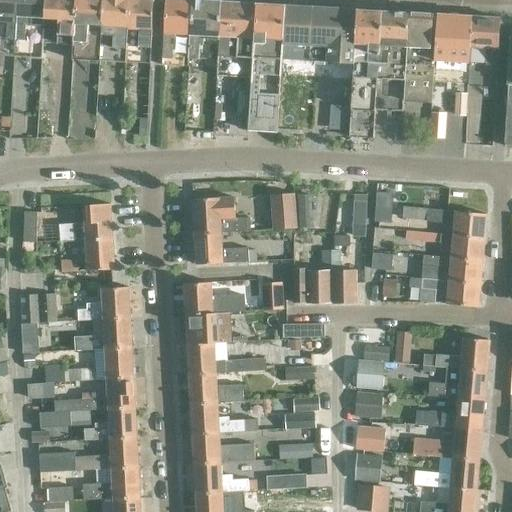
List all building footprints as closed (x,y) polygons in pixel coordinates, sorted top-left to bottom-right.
[(17,0),(0,0),(0,57),(14,58),(17,0)] [(17,0),(14,58),(41,60),(42,44),(44,0),(17,0)] [(44,0),(42,44),(73,46),(74,0),(44,0)] [(74,0),(73,46),(72,61),(100,63),(102,0),(74,0)] [(102,0),(100,63),(125,65),(125,64),(126,64),(128,0),(102,0)] [(153,0),(128,0),(126,64),(149,65),(153,0)] [(189,60),(191,2),(165,0),(161,66),(188,68),(189,60)] [(191,2),(189,60),(198,61),(199,46),(202,47),(202,38),(218,39),(220,4),(191,2)] [(218,39),(216,77),(250,79),(252,41),(255,6),(220,4),(218,39)] [(252,41),(250,79),(248,133),(276,134),(282,46),(284,11),(285,7),(255,6),(252,41)] [(282,46),(281,60),(309,61),(353,64),(353,55),(354,55),(356,12),(329,10),(329,14),(284,11),(282,46)] [(353,55),(353,64),(349,138),(372,139),(374,111),(380,13),(356,12),(354,55),(353,55)] [(380,13),(374,111),(402,112),(408,15),(380,13)] [(408,15),(403,102),(409,102),(431,103),(432,83),(433,66),(433,51),(434,51),(436,19),(432,19),(433,16),(408,15)] [(440,19),(436,19),(434,51),(433,51),(432,83),(468,84),(469,68),(471,21),(451,20),(451,17),(440,16),(440,19)] [(471,21),(469,68),(496,70),(499,20),(471,18),(471,21)] [(455,95),(455,115),(465,116),(466,95),(455,95)] [(444,139),(445,114),(430,114),(430,138),(444,139)] [(1,118),(1,128),(10,128),(10,119),(1,118)] [(375,205),(375,208),(390,209),(392,194),(376,193),(375,205)] [(294,231),(294,230),(293,196),(270,197),(272,232),(294,231)] [(310,196),(296,197),(298,230),(311,229),(310,196)] [(192,200),(194,236),(220,234),(220,233),(246,232),(245,218),(235,218),(233,197),(192,200)] [(352,204),(350,238),(364,238),(366,204),(352,204)] [(85,243),(112,241),(110,206),(83,208),(84,226),(57,227),(58,245),(85,243)] [(403,208),(401,220),(453,224),(452,236),(484,239),(486,215),(403,208)] [(35,246),(36,215),(23,214),(22,245),(35,246)] [(406,232),(405,241),(429,244),(429,243),(439,244),(451,246),(450,259),(482,261),(484,239),(452,236),(440,235),(406,232)] [(248,262),(247,251),(247,248),(221,250),(220,234),(194,236),(196,265),(248,262)] [(348,238),(333,238),(333,250),(339,250),(348,249),(348,238)] [(112,241),(85,243),(86,273),(113,271),(112,241)] [(331,305),(330,253),(322,253),(322,270),(325,270),(325,274),(306,274),(306,271),(293,272),(293,306),(331,305)] [(339,254),(330,253),(331,305),(357,304),(356,274),(337,274),(336,270),(339,270),(339,254)] [(371,254),(370,271),(390,273),(391,256),(371,254)] [(423,257),(422,266),(449,268),(448,282),(480,284),(482,261),(450,259),(423,257)] [(76,261),(61,262),(61,274),(77,273),(77,270),(78,270),(78,268),(77,268),(76,261)] [(382,279),(381,295),(394,296),(395,280),(382,279)] [(421,289),(420,303),(424,304),(433,304),(478,308),(480,284),(448,282),(422,279),(421,289)] [(267,284),(262,284),(263,309),(282,308),(281,286),(281,283),(267,284)] [(199,285),(183,286),(185,317),(226,315),(244,314),(243,297),(211,298),(210,284),(199,285)] [(92,322),(129,320),(127,289),(100,291),(101,305),(85,306),(85,312),(76,312),(76,323),(92,322)] [(54,296),(20,298),(21,326),(56,324),(54,296)] [(228,344),(226,315),(185,317),(187,346),(213,345),(228,344)] [(129,320),(92,322),(94,339),(73,340),(73,353),(93,352),(131,350),(129,320)] [(287,325),(283,325),(283,338),(323,337),(323,325),(287,325)] [(408,365),(411,334),(396,333),(393,363),(408,365)] [(423,356),(422,366),(435,367),(447,368),(487,372),(490,341),(463,339),(461,357),(436,355),(436,356),(423,356)] [(298,341),(289,342),(290,350),(298,349),(298,341)] [(36,345),(20,346),(21,356),(33,355),(37,355),(36,345)] [(188,375),(215,375),(240,373),(264,371),(264,361),(225,363),(225,362),(214,363),(213,345),(187,346),(188,375)] [(362,347),(361,361),(391,363),(392,350),(362,347)] [(62,373),(62,384),(105,381),(132,380),(131,350),(93,352),(94,371),(62,373)] [(33,355),(21,356),(22,368),(34,367),(33,355)] [(358,362),(356,388),(381,390),(384,364),(358,362)] [(429,384),(428,398),(457,400),(485,402),(487,372),(447,368),(445,386),(429,384)] [(285,382),(314,381),(313,369),(285,370),(285,382)] [(216,388),(215,375),(188,375),(190,406),(217,405),(242,403),(242,386),(216,388)] [(69,413),(107,411),(134,409),(132,380),(105,381),(106,395),(80,396),(80,401),(53,403),(53,414),(69,413)] [(40,385),(27,386),(28,400),(41,399),(40,385)] [(381,396),(357,394),(355,418),(379,420),(381,396)] [(293,414),(319,413),(318,402),(313,399),(292,400),(293,414)] [(429,427),(429,428),(454,430),(482,431),(485,402),(457,400),(456,416),(441,415),(430,414),(430,417),(429,427)] [(217,420),(217,405),(190,406),(192,436),(218,435),(257,433),(256,421),(229,423),(229,419),(217,420)] [(134,409),(107,411),(107,424),(93,425),(93,431),(82,431),(83,442),(108,441),(136,439),(134,409)] [(53,414),(39,415),(39,429),(70,427),(69,413),(53,414)] [(285,431),(315,429),(314,416),(285,418),(285,431)] [(358,427),(356,450),(383,453),(385,430),(358,427)] [(413,440),(412,456),(426,457),(426,458),(440,459),(480,461),(482,431),(454,430),(453,443),(413,440)] [(47,431),(29,432),(30,443),(48,442),(47,431)] [(218,435),(192,436),(193,466),(220,464),(254,463),(253,445),(219,447),(218,435)] [(73,474),(96,472),(110,471),(137,469),(136,439),(108,441),(109,457),(72,460),(73,472),(73,474)] [(278,447),(279,461),(310,460),(312,459),(311,445),(278,447)] [(72,453),(39,455),(40,473),(73,472),(72,460),(72,453)] [(354,482),(379,484),(381,459),(356,456),(354,482)] [(325,459),(310,460),(311,474),(326,473),(325,459)] [(415,473),(413,487),(449,490),(477,491),(480,461),(440,459),(438,475),(415,473)] [(220,464),(193,466),(195,496),(242,493),(247,493),(247,482),(232,483),(231,477),(221,477),(220,464)] [(81,487),(81,493),(82,495),(82,503),(112,501),(139,499),(137,469),(110,471),(96,472),(96,486),(81,487)] [(40,475),(28,476),(29,487),(40,486),(40,475)] [(305,475),(266,477),(266,491),(306,488),(305,475)] [(377,511),(383,511),(386,488),(358,486),(356,510),(377,511)] [(0,511),(10,511),(3,488),(0,488),(0,511)] [(71,496),(71,494),(71,488),(46,490),(47,505),(72,503),(71,496)] [(421,511),(475,511),(477,491),(449,490),(448,509),(422,506),(421,511)] [(243,511),(242,493),(195,496),(195,511),(243,511)] [(82,495),(71,496),(72,503),(82,503),(82,495)] [(139,511),(139,499),(112,501),(112,511),(139,511)]
